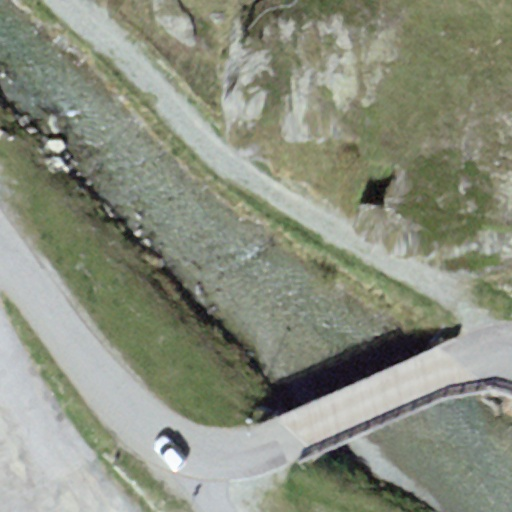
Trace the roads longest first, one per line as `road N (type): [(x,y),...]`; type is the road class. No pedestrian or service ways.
road 1 (track): [(58,0),(230,164),(380,264),(511,335)]
road 2 (residential): [(0,251),(160,439),(192,452),(243,453)]
road 3 (residential): [(290,433),(456,365),(511,355)]
